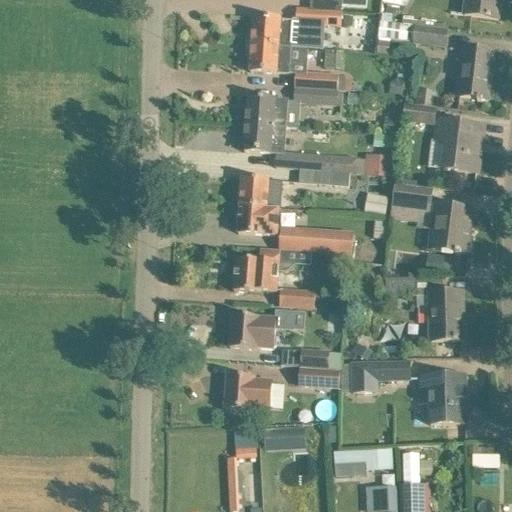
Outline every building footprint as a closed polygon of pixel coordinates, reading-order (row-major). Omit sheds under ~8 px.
[(311,0),(311,11),(342,14),(342,9),(369,10),(368,0),(311,0)] [(466,0),(464,17),(478,19),(498,21),(498,19),(496,19),(498,0),(466,0)] [(311,11),(298,10),(297,23),(297,26),(324,28),(341,29),(342,14),(311,11)] [(440,21),(404,17),(402,25),(382,23),(379,40),(391,43),(413,45),(416,27),(448,32),(449,30),(446,29),(446,26),(440,25),(440,21)] [(247,35),(247,46),(253,47),(258,47),(291,49),(309,51),(322,51),(324,28),(297,26),(297,23),(293,23),(281,22),(281,21),(275,21),(255,19),(254,33),(250,33),(247,35)] [(359,51),(374,53),(377,21),(362,19),(359,51)] [(413,45),(445,50),(448,32),(416,27),(413,45)] [(391,43),(379,40),(377,55),(389,56),(391,43)] [(247,46),(246,57),(248,60),(252,60),(251,74),(255,74),(277,76),(277,75),(289,76),(290,65),(308,66),(309,51),(291,49),(258,47),(253,47),(247,46)] [(494,54),(472,51),(463,50),(457,98),(488,102),(490,83),(491,74),(494,54)] [(298,76),(297,90),(345,93),(346,78),(308,76),(298,75),(298,76)] [(409,80),(397,79),(390,85),(389,96),(407,98),(409,80)] [(295,104),(295,105),(301,106),(343,108),(345,93),(297,90),(296,90),(295,104)] [(275,101),(249,99),(245,154),(271,156),(271,155),(277,156),(276,170),(301,172),(350,176),(365,177),(393,179),(394,159),(367,157),(366,162),(359,161),(283,154),(287,102),(275,101)] [(405,106),(403,123),(435,127),(437,110),(435,110),(418,108),(405,106)] [(384,135),(399,137),(401,122),(386,119),(384,135)] [(439,123),(437,142),(447,143),(444,171),(479,176),(479,173),(477,173),(480,146),(482,146),(485,129),(439,123)] [(350,176),(301,172),(300,185),(349,189),(350,176)] [(269,183),(243,181),(241,208),(267,210),(279,211),(281,184),(269,183)] [(431,209),(434,190),(396,186),(393,204),(431,209)] [(474,212),(434,207),(429,251),(456,255),(456,257),(461,257),(461,255),(468,256),(474,212)] [(267,210),(241,208),(239,236),(265,238),(265,237),(277,238),(278,229),(265,228),(267,210)] [(376,223),(373,240),(388,242),(390,225),(376,223)] [(278,252),(311,256),(353,259),(354,236),(281,230),(280,235),(278,252)] [(260,263),(237,261),(234,294),(256,295),(256,294),(278,295),(281,254),(273,254),(261,253),(260,263)] [(418,297),(417,280),(386,281),(387,290),(387,299),(418,298),(418,297)] [(315,293),(282,290),(280,309),(324,312),(326,297),(315,296),(315,293)] [(463,295),(443,296),(429,296),(430,344),(464,343),(464,340),(462,340),(461,311),(464,311),(463,295)] [(260,319),(233,317),(230,350),(274,353),(276,320),(260,319)] [(354,350),(369,360),(380,342),(365,332),(354,350)] [(299,353),(298,368),(327,370),(328,354),(299,352),(299,353)] [(352,365),(352,367),(341,367),(341,394),(351,394),(351,395),(378,395),(378,384),(410,382),(410,363),(352,365)] [(298,369),(297,388),(338,391),(339,371),(327,370),(298,368),(298,369)] [(254,380),(228,378),(225,411),(252,413),(253,411),(271,413),(273,383),(254,382),(254,380)] [(445,379),(429,380),(430,406),(430,427),(446,427),(466,426),(466,401),(464,401),(463,393),(466,392),(465,378),(445,379)] [(330,444),(339,444),(338,427),(329,428),(330,444)] [(281,429),(265,430),(266,448),(282,447),(281,429)] [(243,452),(243,461),(256,461),(256,451),(243,452)] [(366,464),(367,472),(375,471),(393,471),(392,451),(335,454),(335,466),(366,464)] [(502,456),(475,456),(474,469),(502,470),(502,456)] [(229,511),(239,511),(237,461),(227,461),(229,511)] [(420,487),(405,488),(405,502),(405,511),(431,511),(431,501),(430,487),(420,487)] [(367,511),(397,511),(396,488),(367,490),(367,511)]
